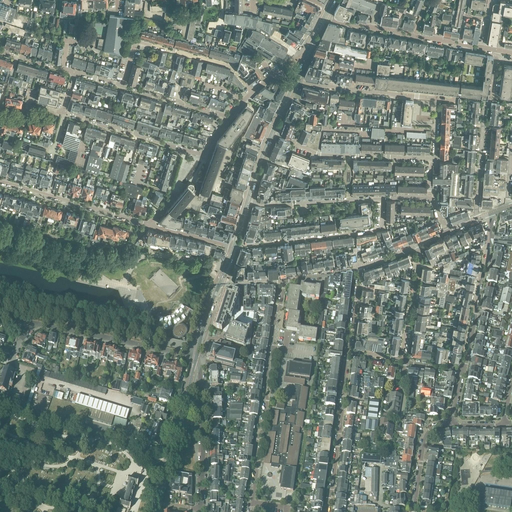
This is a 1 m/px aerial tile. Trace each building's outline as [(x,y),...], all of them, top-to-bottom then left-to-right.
[(42,10),(46,11),(47,0),(40,0),(40,1),(39,5),(40,5),(39,12),(42,13),(42,10)] [(47,0),(46,11),(50,11),(50,14),(53,14),(54,7),(55,4),(55,1),(51,0),(47,0)] [(68,17),(68,16),(70,1),(62,0),(61,11),(60,11),(60,16),(68,17)] [(82,11),(88,11),(87,0),(81,0),(81,9),(79,9),(78,16),(82,16),(82,11)] [(126,0),(127,0),(126,4),(126,11),(125,11),(125,12),(125,16),(124,23),(126,24),(133,25),(134,17),(135,11),(135,0),(131,0),(126,0)] [(320,8),(308,2),(303,0),(302,1),(299,0),(297,6),(303,8),(308,10),(308,8),(319,14),(321,10),(320,8)] [(376,2),(371,0),(350,0),(349,4),(365,10),(372,13),(374,9),(375,6),(376,2)] [(440,3),(433,0),(431,0),(430,4),(439,7),(443,8),(444,4),(440,3)] [(76,2),(70,1),(68,16),(72,17),(72,16),(73,16),(73,13),(75,13),(76,2)] [(413,7),(420,10),(422,5),(412,1),(411,4),(413,6),(413,7)] [(493,3),(492,11),(501,13),(511,14),(511,3),(505,2),(505,1),(500,1),(500,4),(493,3)] [(382,2),(380,13),(382,13),(388,14),(388,13),(389,9),(393,9),(394,4),(382,2)] [(334,14),(335,16),(337,17),(337,18),(342,19),(347,5),(340,3),(339,4),(335,12),(334,14)] [(393,9),(405,14),(407,8),(405,7),(404,7),(394,4),(393,9)] [(442,11),(443,8),(439,7),(430,4),(428,8),(437,12),(438,9),(440,9),(439,11),(440,12),(441,12),(442,11)] [(463,12),(464,5),(457,4),(456,10),(463,12)] [(347,5),(342,19),(344,19),(349,20),(351,16),(353,16),(356,9),(347,5)] [(16,9),(7,6),(3,19),(10,21),(12,21),(13,17),(15,12),(16,9)] [(296,10),(294,14),(296,15),(300,17),(301,16),(304,18),(308,10),(303,8),(297,6),(296,9),(296,10)] [(308,10),(304,18),(314,24),(319,14),(308,8),(308,10)] [(455,14),(455,18),(462,19),(463,12),(456,10),(453,10),(452,14),(455,14)] [(357,19),(357,21),(359,21),(360,22),(361,21),(362,22),(364,12),(361,11),(360,13),(358,13),(357,16),(355,16),(354,19),(357,19)] [(225,12),(224,21),(241,24),(241,26),(249,28),(249,27),(255,29),(255,27),(256,26),(257,27),(257,26),(269,34),(270,31),(271,27),(272,23),(272,22),(261,20),(262,17),(259,16),(251,15),(247,14),(246,14),(241,14),(234,14),(234,13),(231,13),(230,13),(230,12),(225,12)] [(378,18),(377,23),(380,24),(382,24),(382,25),(385,25),(386,25),(388,14),(382,13),(381,19),(378,18)] [(410,22),(407,29),(412,31),(414,23),(415,20),(414,20),(416,15),(412,14),(410,13),(409,16),(412,17),(410,22)] [(428,29),(429,29),(430,24),(431,25),(432,22),(434,23),(435,20),(438,21),(439,18),(439,15),(432,14),(432,13),(431,13),(429,24),(424,23),(423,29),(422,29),(422,31),(423,32),(427,33),(428,29)] [(126,24),(124,23),(125,16),(120,16),(116,16),(116,15),(115,15),(110,14),(108,26),(106,39),(104,50),(108,51),(121,55),(122,55),(126,24)] [(314,24),(304,18),(301,16),(300,17),(298,21),(311,28),(314,24)] [(402,28),(407,29),(410,22),(412,17),(409,16),(407,21),(405,20),(402,28)] [(67,24),(66,31),(66,33),(76,34),(78,23),(78,19),(75,18),(74,25),(67,24)] [(428,29),(427,33),(432,34),(434,34),(435,30),(433,30),(434,25),(435,26),(435,24),(441,25),(442,19),(439,18),(438,21),(435,20),(434,23),(432,22),(431,25),(430,24),(429,29),(428,29)] [(453,25),(455,25),(460,26),(462,19),(455,18),(454,22),(452,21),(451,24),(453,25)] [(162,29),(163,29),(167,30),(168,30),(170,20),(164,20),(163,23),(162,29)] [(476,20),(475,25),(475,27),(475,30),(474,30),(472,42),(476,42),(477,41),(479,35),(479,34),(480,34),(480,32),(479,31),(481,20),(476,20)] [(490,20),(487,42),(486,44),(493,45),(493,44),(497,45),(501,22),(500,22),(490,20)] [(305,31),(309,33),(311,28),(298,21),(297,24),(300,26),(299,28),(305,31)] [(194,34),(193,37),(193,38),(194,39),(198,26),(200,26),(199,29),(200,31),(202,32),(204,31),(201,24),(196,22),(196,25),(195,28),(195,31),(194,34)] [(288,29),(280,27),(276,26),(276,23),(272,23),(271,27),(275,28),(275,30),(276,31),(285,36),(284,37),(296,44),(298,42),(301,44),(305,39),(289,29),(288,29)] [(327,27),(323,37),(331,39),(335,25),(329,24),(327,27)] [(443,36),(450,37),(453,25),(451,24),(451,25),(452,25),(451,27),(445,26),(443,36)] [(336,25),(335,25),(331,39),(336,40),(343,41),(343,40),(338,38),(339,32),(341,33),(342,30),(345,31),(345,29),(345,27),(341,26),(336,25)] [(454,28),(455,25),(453,25),(450,37),(458,39),(459,32),(457,32),(457,28),(454,28)] [(253,29),(247,38),(246,37),(240,46),(238,49),(242,52),(253,55),(254,53),(261,57),(262,55),(268,59),(270,59),(273,60),(274,60),(276,61),(279,57),(281,59),(287,49),(267,36),(269,34),(257,26),(257,27),(256,30),(253,29)] [(308,33),(309,33),(305,31),(293,28),(289,26),(290,26),(289,26),(288,29),(289,29),(290,29),(305,39),(308,33)] [(223,34),(222,40),(228,41),(231,30),(229,30),(229,29),(227,28),(227,29),(225,28),(223,34)] [(242,29),(235,28),(235,30),(235,33),(234,33),(234,34),(233,39),(240,40),(242,29)] [(346,39),(354,40),(356,31),(353,31),(353,30),(351,30),(351,29),(350,29),(349,29),(348,29),(346,39)] [(353,45),(358,46),(361,32),(356,31),(354,40),(356,41),(356,44),(355,44),(353,44),(353,45)] [(381,40),(379,40),(379,35),(375,35),(372,47),(375,47),(376,44),(380,45),(381,40)] [(386,46),(387,37),(379,35),(379,40),(381,40),(380,45),(380,48),(383,49),(383,45),(386,46)] [(327,48),(332,50),(334,50),(336,43),(336,40),(331,39),(323,37),(322,36),(318,46),(327,48)] [(399,48),(400,43),(398,43),(399,38),(393,38),(391,50),(392,50),(392,52),(394,52),(395,47),(399,48)] [(405,49),(407,40),(399,38),(398,43),(400,43),(399,48),(400,48),(400,51),(402,51),(403,48),(405,49)] [(22,43),(21,48),(20,51),(25,52),(28,44),(28,42),(26,41),(25,44),(22,43)] [(420,47),(417,46),(418,42),(413,41),(411,53),(414,54),(414,53),(419,54),(420,47)] [(424,52),(426,44),(426,43),(418,42),(417,46),(420,47),(419,54),(418,54),(421,55),(422,52),(424,52)] [(350,47),(336,43),(334,50),(341,52),(347,54),(351,55),(355,56),(355,55),(366,57),(367,51),(351,48),(350,47)] [(427,44),(426,51),(428,51),(427,55),(433,56),(434,53),(435,46),(427,44)] [(433,56),(439,57),(439,54),(440,54),(442,54),(444,48),(444,47),(439,47),(435,46),(434,53),(433,56)] [(63,48),(58,47),(56,47),(55,61),(61,62),(63,48)] [(326,52),(326,50),(317,48),(314,53),(325,56),(335,59),(335,57),(335,54),(330,53),(330,54),(326,52)] [(461,56),(462,51),(453,49),(451,57),(452,58),(452,59),(455,60),(456,58),(461,59),(460,62),(464,62),(465,57),(461,56)] [(159,50),(157,57),(165,59),(167,53),(159,50)] [(339,64),(344,65),(347,54),(341,52),(339,58),(340,58),(339,64)] [(487,55),(469,52),(469,56),(465,55),(465,57),(464,62),(462,73),(461,85),(460,95),(481,97),(487,98),(493,56),(487,55)] [(262,61),(263,58),(253,56),(243,53),(241,58),(241,59),(248,62),(258,67),(261,62),(262,61)] [(323,67),(324,62),(325,56),(314,53),(309,64),(323,67)] [(92,55),(90,54),(89,55),(90,55),(90,56),(86,69),(95,72),(98,60),(97,59),(97,61),(94,60),(94,59),(91,59),(92,57),(92,55)] [(183,64),(185,57),(177,55),(175,62),(183,64)] [(325,56),(324,62),(333,64),(334,65),(336,59),(335,59),(325,56)] [(156,64),(161,66),(164,66),(165,59),(157,57),(155,64),(156,64)] [(3,67),(6,68),(8,61),(8,60),(8,59),(4,58),(3,62),(2,61),(1,64),(2,64),(0,69),(2,69),(3,67)] [(250,72),(248,70),(248,69),(247,67),(246,68),(244,65),(246,64),(245,63),(246,61),(241,59),(240,61),(237,69),(245,77),(250,73),(250,72)] [(156,64),(155,64),(147,62),(138,60),(137,65),(149,68),(155,70),(155,68),(156,64)] [(201,69),(203,62),(194,60),(193,67),(201,69)] [(388,77),(389,73),(390,61),(378,60),(377,72),(377,75),(376,75),(375,77),(375,85),(374,87),(387,88),(387,87),(388,77)] [(7,82),(9,82),(14,84),(28,88),(30,82),(29,82),(26,81),(9,76),(13,62),(8,61),(6,68),(5,71),(8,72),(7,75),(5,82),(7,82)] [(183,64),(175,62),(173,69),(173,68),(173,69),(182,71),(183,64)] [(112,67),(111,67),(108,76),(112,77),(116,64),(114,63),(113,65),(112,67)] [(24,72),(27,73),(29,65),(24,64),(21,75),(20,78),(22,79),(23,76),(24,72)] [(214,73),(216,65),(212,64),(208,78),(210,79),(211,76),(212,72),(214,73)] [(333,70),(332,69),(323,67),(309,64),(308,68),(332,75),(333,70)] [(502,75),(500,93),(501,93),(500,97),(510,98),(511,85),(511,65),(506,65),(506,64),(504,64),(504,66),(503,75),(502,75)] [(29,82),(30,82),(32,82),(34,75),(36,76),(38,68),(34,67),(30,78),(30,80),(29,82)] [(201,69),(193,67),(191,73),(191,74),(199,76),(200,76),(199,76),(201,69)] [(155,70),(149,68),(147,74),(146,76),(150,77),(149,80),(147,80),(145,87),(150,88),(153,74),(155,70)] [(331,78),(332,75),(308,68),(306,72),(307,73),(319,76),(327,78),(327,77),(331,78)] [(43,69),(40,81),(42,82),(44,78),(46,78),(48,71),(43,69)] [(178,84),(188,87),(187,89),(189,89),(190,87),(192,88),(196,75),(173,69),(170,78),(175,80),(178,81),(177,82),(178,84)] [(261,78),(255,70),(250,74),(256,82),(261,78)] [(315,80),(317,80),(318,81),(319,76),(307,73),(306,72),(305,75),(304,75),(305,78),(306,78),(309,79),(310,79),(313,80),(315,80)] [(60,74),(56,73),(52,84),(55,85),(56,81),(58,82),(60,74)] [(250,73),(245,77),(246,79),(251,85),(256,82),(250,74),(250,73)] [(349,85),(351,85),(351,83),(352,79),(353,73),(351,73),(350,76),(347,76),(345,85),(349,86),(349,85)] [(58,82),(57,87),(56,89),(60,90),(62,91),(64,83),(65,77),(66,77),(65,75),(60,74),(58,82)] [(236,85),(243,87),(244,85),(237,77),(236,85)] [(388,77),(387,87),(394,88),(395,78),(388,77)] [(403,79),(395,78),(394,88),(402,89),(403,79)] [(84,88),(86,81),(82,80),(80,87),(82,88),(82,90),(81,93),(78,92),(78,93),(83,94),(84,88)] [(159,87),(158,91),(163,92),(165,86),(168,86),(169,82),(162,80),(160,87),(159,87)] [(275,80),(269,84),(275,88),(275,89),(274,91),(273,92),(277,94),(282,83),(277,80),(276,80),(275,80)] [(271,97),(270,99),(279,103),(279,101),(280,101),(286,87),(285,85),(282,83),(277,94),(273,92),(271,97)] [(169,85),(169,87),(167,93),(173,95),(174,89),(175,86),(176,84),(173,84),(173,85),(169,85)] [(56,89),(53,88),(51,88),(49,87),(48,87),(45,86),(41,85),(40,92),(39,93),(38,100),(57,105),(59,96),(60,90),(56,89)] [(302,92),(301,96),(305,97),(310,99),(313,99),(312,102),(317,103),(319,104),(319,107),(324,108),(323,112),(327,113),(329,105),(325,104),(326,101),(327,101),(329,95),(328,95),(328,92),(329,92),(329,91),(319,89),(319,90),(315,89),(305,87),(303,86),(302,90),(302,92)] [(192,88),(190,87),(189,89),(187,89),(185,91),(184,93),(185,93),(183,98),(187,99),(189,95),(190,95),(192,88)] [(265,87),(260,91),(264,93),(263,96),(267,97),(268,95),(271,97),(273,92),(274,91),(275,89),(271,87),(270,89),(265,87)] [(120,99),(123,100),(123,99),(125,92),(120,90),(116,106),(118,107),(119,103),(120,101),(120,99)] [(84,94),(83,94),(78,93),(73,91),(71,97),(82,101),(83,96),(84,94)] [(131,107),(135,95),(130,93),(127,101),(127,103),(126,107),(129,108),(130,107),(131,108),(131,107)] [(258,93),(252,99),(266,105),(276,110),(279,103),(270,99),(267,97),(263,96),(258,93)] [(97,105),(98,105),(99,101),(101,96),(92,94),(91,98),(90,103),(93,104),(95,104),(97,105)] [(138,104),(140,96),(135,95),(131,107),(132,107),(133,102),(138,104)] [(76,100),(71,98),(68,109),(73,110),(76,102),(76,100)] [(208,106),(215,108),(217,102),(215,101),(216,100),(210,98),(208,106)] [(79,103),(76,102),(73,110),(74,110),(74,111),(75,111),(76,110),(79,111),(81,101),(79,100),(79,103)] [(218,100),(217,102),(215,108),(223,111),(226,103),(225,103),(225,102),(218,100)] [(292,100),(290,106),(295,109),(300,111),(301,111),(303,111),(304,114),(308,116),(311,116),(310,123),(317,124),(317,122),(317,118),(318,116),(318,114),(315,114),(315,113),(306,112),(306,111),(307,109),(305,108),(305,107),(302,105),(300,104),(298,103),(297,102),(293,101),(292,100)] [(306,101),(305,106),(313,107),(313,108),(315,109),(315,107),(316,108),(317,103),(312,102),(311,102),(311,101),(308,100),(308,101),(306,101)] [(81,112),(84,113),(86,105),(87,103),(81,101),(79,111),(79,112),(81,112)] [(511,102),(504,102),(498,101),(498,104),(491,103),(491,108),(502,109),(504,110),(504,106),(504,105),(511,106),(511,102)] [(157,122),(168,125),(169,121),(169,119),(162,117),(163,114),(167,115),(168,113),(171,114),(171,113),(173,106),(166,104),(165,108),(161,107),(157,122)] [(245,106),(242,111),(240,113),(238,115),(247,122),(254,109),(248,104),(246,106),(245,106)] [(260,105),(258,108),(273,115),(276,110),(266,105),(265,108),(260,105)] [(290,106),(288,110),(301,116),(303,111),(301,111),(300,111),(295,109),(290,106)] [(273,115),(258,108),(257,111),(255,114),(259,116),(259,115),(271,121),(273,115)] [(288,110),(287,114),(299,119),(301,116),(288,110)] [(197,125),(197,122),(200,113),(193,111),(190,120),(195,122),(194,126),(196,127),(196,125),(197,125)] [(126,125),(128,125),(130,118),(132,113),(129,112),(127,117),(125,116),(123,124),(124,125),(125,125),(126,125)] [(204,124),(207,115),(200,113),(197,122),(204,124)] [(256,142),(260,144),(270,123),(262,120),(263,118),(259,116),(255,114),(252,120),(244,135),(252,138),(251,140),(256,142)] [(287,114),(285,118),(286,118),(294,122),(298,123),(299,119),(287,114)] [(317,122),(317,124),(322,125),(327,126),(327,125),(328,115),(323,114),(322,122),(319,121),(319,120),(318,118),(317,118),(317,122)] [(212,123),(214,117),(207,115),(204,124),(208,125),(208,126),(210,127),(211,127),(212,123)] [(238,134),(247,122),(238,115),(236,117),(230,125),(231,125),(229,127),(238,134)] [(139,129),(141,129),(143,122),(145,118),(142,117),(140,121),(138,120),(136,128),(137,128),(137,129),(138,129),(139,129)] [(143,122),(141,129),(142,129),(143,130),(144,131),(144,130),(147,131),(149,123),(150,120),(147,119),(146,122),(143,122)] [(296,123),(285,119),(283,124),(297,129),(298,125),(296,124),(296,123)] [(46,121),(45,121),(43,130),(42,134),(44,134),(43,136),(46,136),(50,122),(49,122),(49,121),(47,120),(46,121)] [(72,132),(74,123),(69,121),(69,122),(68,122),(68,124),(66,131),(72,132)] [(150,132),(152,132),(155,122),(152,121),(151,124),(149,123),(147,131),(148,132),(149,132),(150,132)] [(19,122),(19,124),(13,123),(10,136),(13,137),(13,135),(14,132),(17,133),(17,131),(19,122)] [(32,136),(33,133),(35,123),(34,122),(33,122),(32,122),(31,122),(31,123),(29,123),(26,134),(32,136)] [(46,137),(48,138),(51,138),(52,132),(54,123),(53,122),(51,122),(50,122),(46,136),(46,137)] [(160,124),(155,122),(152,132),(153,133),(154,134),(155,133),(158,134),(160,124)] [(35,123),(33,133),(39,134),(41,126),(39,126),(39,124),(38,124),(38,123),(36,123),(35,123)] [(80,125),(80,124),(74,123),(72,132),(76,134),(77,134),(79,128),(79,127),(80,126),(80,125)] [(303,126),(302,128),(305,130),(312,132),(307,143),(311,145),(310,146),(318,149),(321,129),(322,129),(322,128),(322,125),(317,124),(310,123),(306,123),(304,123),(304,126),(303,126)] [(167,126),(162,124),(161,127),(159,134),(160,135),(162,136),(162,135),(164,136),(167,126)] [(297,129),(283,124),(282,128),(292,133),(293,130),(296,131),(297,129)] [(170,137),(172,130),(172,127),(167,126),(164,136),(165,136),(165,137),(167,137),(170,137)] [(227,129),(223,134),(221,136),(220,138),(224,142),(226,144),(228,146),(238,134),(229,127),(227,129)] [(380,137),(381,127),(378,127),(373,127),(372,127),(371,137),(373,137),(379,137),(379,138),(380,138),(380,137)] [(97,129),(92,128),(90,135),(88,135),(87,138),(86,142),(89,143),(90,138),(94,139),(97,129)] [(292,133),(282,128),(280,133),(294,138),(295,135),(292,134),(292,133)] [(302,128),(297,139),(307,143),(312,132),(305,130),(302,128)] [(94,141),(93,142),(93,144),(97,145),(101,131),(97,129),(94,139),(95,137),(97,138),(96,141),(94,141)] [(77,149),(80,140),(80,139),(75,138),(76,134),(72,132),(66,131),(65,132),(66,133),(63,144),(72,147),(77,149)] [(103,131),(101,131),(97,145),(93,144),(91,149),(104,153),(100,151),(101,146),(102,147),(103,144),(105,139),(106,138),(106,137),(105,136),(107,132),(106,132),(106,131),(103,131)] [(190,133),(187,142),(188,143),(188,144),(190,144),(190,143),(193,144),(195,137),(196,134),(190,133)] [(195,137),(193,144),(194,145),(195,146),(196,145),(198,146),(198,147),(198,146),(200,138),(200,136),(201,136),(201,134),(199,134),(198,135),(199,136),(198,137),(195,137)] [(198,146),(198,147),(201,147),(203,147),(204,144),(205,144),(206,141),(205,140),(207,136),(201,134),(201,136),(200,136),(200,138),(198,146)] [(453,148),(457,148),(461,148),(462,139),(462,136),(457,135),(454,135),(453,148)] [(240,143),(243,144),(244,142),(259,149),(261,144),(260,144),(256,142),(251,140),(242,136),(240,143)] [(127,151),(130,139),(128,138),(128,139),(126,138),(123,145),(122,149),(127,151)] [(226,144),(224,142),(220,138),(217,141),(200,189),(205,192),(209,193),(226,144)] [(278,142),(285,145),(289,146),(291,147),(292,145),(289,144),(290,141),(280,138),(278,142)] [(130,139),(127,151),(130,151),(131,148),(133,148),(135,141),(134,140),(133,140),(132,140),(130,139)] [(4,140),(2,145),(3,145),(2,147),(7,148),(12,150),(13,147),(14,143),(4,140)] [(21,148),(20,152),(21,152),(25,153),(27,154),(28,154),(28,151),(30,145),(31,142),(29,141),(26,141),(23,140),(21,148)] [(274,145),(290,151),(290,150),(287,149),(288,147),(289,147),(289,146),(285,145),(278,142),(276,141),(275,143),(275,144),(274,145)] [(141,154),(144,143),(140,142),(139,147),(137,147),(135,153),(137,154),(137,153),(141,154)] [(257,153),(259,149),(244,142),(243,144),(240,143),(239,146),(247,149),(257,153)] [(30,145),(29,152),(30,152),(44,156),(43,156),(44,156),(46,149),(45,149),(31,145),(30,145)] [(289,155),(290,151),(274,145),(273,150),(282,153),(282,154),(283,151),(286,152),(286,151),(286,153),(289,155)] [(237,151),(241,152),(255,158),(257,153),(247,149),(239,146),(237,151)] [(58,156),(56,162),(58,163),(61,164),(63,164),(65,165),(71,167),(73,167),(74,167),(74,166),(74,164),(75,162),(75,161),(76,159),(76,157),(77,157),(78,152),(78,150),(78,149),(77,149),(72,147),(68,159),(61,157),(58,156)] [(168,150),(167,155),(175,158),(176,158),(177,152),(176,152),(177,151),(174,150),(173,151),(168,150)] [(282,153),(273,150),(271,154),(285,159),(285,157),(288,158),(289,156),(282,154),(282,153)] [(244,156),(243,159),(253,163),(255,158),(241,152),(237,151),(236,154),(240,156),(241,155),(244,156)] [(18,164),(15,176),(17,177),(17,176),(21,178),(24,169),(24,168),(24,167),(24,166),(21,166),(24,156),(25,153),(21,152),(20,157),(18,163),(18,164)] [(309,172),(310,170),(309,169),(307,168),(306,168),(310,159),(306,157),(301,155),(296,153),(292,152),(290,157),(288,162),(289,162),(288,163),(288,162),(288,161),(287,161),(286,161),(286,162),(286,163),(287,163),(294,166),(300,168),(306,170),(309,172)] [(116,153),(111,173),(110,177),(126,181),(131,164),(123,162),(125,156),(121,155),(116,153)] [(90,172),(92,172),(92,173),(93,173),(94,173),(98,174),(99,170),(103,159),(90,155),(90,156),(89,158),(88,160),(87,166),(86,170),(86,171),(90,172)] [(253,163),(243,159),(240,157),(238,161),(235,160),(252,168),(253,163)] [(485,166),(495,167),(496,158),(486,157),(486,160),(485,166)] [(507,173),(508,160),(496,158),(495,167),(495,170),(496,170),(496,172),(500,172),(500,175),(505,175),(506,173),(507,173)] [(4,159),(0,172),(2,173),(2,172),(7,174),(10,163),(10,161),(7,161),(7,160),(4,159)] [(165,160),(163,166),(172,168),(173,166),(174,163),(165,160)] [(235,162),(233,165),(236,166),(250,172),(252,168),(235,160),(235,162)] [(452,160),(452,163),(452,169),(451,170),(451,171),(451,172),(458,172),(459,163),(458,162),(456,161),(452,160)] [(11,165),(8,174),(13,175),(13,176),(15,176),(18,164),(16,163),(15,163),(13,162),(12,162),(12,163),(11,165)] [(266,167),(264,171),(273,174),(277,175),(281,176),(282,173),(285,174),(286,174),(288,169),(286,168),(285,170),(281,169),(282,167),(279,166),(267,162),(266,167)] [(439,173),(439,175),(448,175),(448,171),(447,171),(447,169),(452,169),(452,163),(447,163),(444,163),(444,162),(443,162),(443,163),(440,162),(439,169),(439,173)] [(27,165),(23,178),(27,179),(27,180),(29,180),(33,168),(30,167),(31,165),(28,165),(27,165)] [(235,170),(235,171),(249,177),(250,172),(236,166),(233,165),(231,168),(235,170)] [(33,168),(29,180),(31,181),(35,182),(38,171),(39,169),(36,169),(33,168)] [(40,173),(37,183),(42,184),(44,184),(48,171),(46,170),(42,169),(41,170),(40,173)] [(48,171),(44,184),(46,185),(45,185),(46,185),(46,186),(49,187),(49,186),(50,186),(53,177),(54,173),(51,172),(48,171)] [(232,175),(233,172),(230,171),(225,180),(246,187),(246,186),(247,182),(237,178),(237,177),(232,175)] [(235,173),(233,172),(232,175),(237,177),(237,178),(247,182),(249,177),(235,171),(235,173)] [(264,171),(263,177),(271,180),(272,178),(273,179),(275,180),(277,175),(273,174),(264,171)] [(452,172),(451,175),(451,183),(450,189),(450,193),(450,195),(458,196),(459,189),(459,188),(460,173),(452,172)] [(433,173),(432,183),(443,183),(450,183),(451,175),(448,175),(439,175),(439,173),(433,173)] [(58,189),(62,176),(59,175),(59,176),(56,175),(55,177),(55,178),(52,187),(53,187),(53,188),(56,189),(56,188),(58,189)] [(71,192),(73,192),(77,178),(78,178),(79,176),(77,175),(76,177),(75,177),(74,181),(71,180),(70,182),(69,183),(67,191),(68,192),(70,192),(71,192)] [(159,181),(168,183),(168,181),(168,182),(169,178),(160,176),(159,175),(157,180),(159,181)] [(69,178),(62,176),(58,189),(60,190),(60,189),(65,191),(66,185),(67,185),(69,178)] [(289,180),(286,187),(291,187),(293,182),(297,183),(299,179),(291,176),(289,180)] [(261,182),(265,184),(270,185),(269,187),(274,187),(275,187),(277,187),(279,187),(280,187),(283,187),(284,182),(283,182),(280,181),(275,180),(273,179),(272,178),(271,180),(263,177),(261,182)] [(77,178),(73,192),(75,193),(75,194),(78,195),(79,194),(81,187),(81,185),(81,183),(79,183),(80,178),(78,178),(77,178)] [(494,178),(484,178),(483,183),(484,183),(483,185),(506,186),(507,182),(505,182),(505,179),(500,179),(498,179),(496,179),(496,178),(494,178)] [(86,195),(87,195),(91,179),(90,179),(89,179),(87,183),(86,186),(84,185),(81,195),(85,196),(86,196),(85,196),(86,195)] [(91,179),(87,195),(88,195),(87,196),(87,197),(88,197),(92,198),(94,188),(95,185),(93,185),(94,180),(93,180),(91,179)] [(122,181),(122,184),(121,185),(126,186),(124,195),(123,195),(119,194),(119,195),(116,204),(122,206),(124,199),(127,200),(128,196),(132,184),(122,181)] [(168,183),(159,181),(157,186),(162,188),(162,189),(165,190),(166,189),(168,183)] [(166,211),(167,212),(171,215),(173,213),(175,215),(195,191),(198,194),(198,196),(198,195),(203,197),(205,192),(200,189),(194,187),(194,186),(194,185),(194,184),(193,183),(192,183),(191,183),(190,183),(189,183),(189,184),(166,211)] [(137,212),(139,213),(143,197),(142,196),(141,195),(142,191),(143,188),(132,184),(128,196),(134,198),(133,201),(130,209),(132,209),(134,210),(133,210),(137,212)] [(103,186),(100,185),(99,191),(101,191),(102,191),(103,191),(102,193),(103,193),(102,197),(107,199),(109,189),(107,188),(107,187),(105,187),(104,187),(104,188),(103,187),(103,186)] [(223,196),(234,200),(241,202),(242,202),(244,195),(244,194),(243,194),(243,193),(244,188),(232,185),(231,185),(229,189),(225,188),(223,196)] [(506,186),(483,185),(482,197),(490,198),(490,194),(497,195),(498,189),(506,190),(506,186)] [(156,191),(156,192),(152,200),(155,202),(155,204),(157,205),(158,204),(159,204),(163,196),(159,194),(159,192),(156,191)] [(110,203),(116,204),(119,195),(119,194),(112,192),(111,198),(112,198),(110,203)] [(234,200),(223,196),(214,194),(215,194),(214,194),(213,193),(213,194),(211,197),(211,199),(227,203),(240,207),(241,202),(234,200)] [(6,210),(11,196),(10,196),(7,195),(5,194),(2,204),(1,207),(0,207),(0,217),(0,216),(2,209),(6,210)] [(11,196),(6,210),(6,211),(7,212),(8,210),(9,210),(10,209),(13,210),(16,197),(11,196)] [(16,197),(13,210),(16,211),(15,212),(18,213),(22,199),(20,199),(16,198),(16,197)] [(143,197),(139,213),(141,213),(145,214),(145,213),(146,214),(147,211),(146,210),(147,205),(145,205),(147,198),(145,197),(143,197)] [(490,198),(482,197),(482,208),(486,208),(485,208),(491,208),(492,207),(494,207),(494,204),(497,204),(497,199),(490,198)] [(449,205),(451,205),(454,205),(456,205),(459,206),(471,207),(472,201),(471,201),(471,199),(464,199),(464,200),(458,200),(458,198),(450,198),(449,205)] [(240,207),(227,203),(211,199),(210,204),(217,206),(224,208),(238,212),(239,212),(238,212),(240,207)] [(17,219),(16,223),(19,224),(22,214),(26,215),(30,201),(29,201),(26,201),(26,200),(24,200),(21,209),(20,213),(19,213),(18,216),(17,219)] [(32,202),(30,201),(26,215),(25,217),(31,218),(32,216),(35,203),(35,202),(32,201),(32,202)] [(359,214),(344,216),(337,217),(338,229),(372,225),(370,202),(361,203),(361,206),(358,206),(359,214)] [(440,206),(443,213),(448,214),(448,202),(440,202),(440,206)] [(36,203),(35,203),(32,216),(36,217),(36,218),(35,219),(35,221),(38,222),(39,217),(38,217),(41,205),(39,204),(38,203),(37,203),(36,203)] [(454,205),(451,205),(449,205),(449,213),(450,217),(449,217),(448,219),(449,221),(450,221),(452,221),(453,224),(459,221),(456,214),(456,213),(455,211),(454,205)] [(459,221),(460,221),(464,220),(460,211),(459,208),(459,206),(456,205),(457,210),(455,211),(456,213),(456,214),(459,221)] [(48,217),(51,208),(51,207),(50,207),(48,206),(48,207),(47,206),(47,207),(45,207),(43,216),(48,217)] [(460,211),(464,220),(470,217),(469,214),(471,213),(470,210),(471,210),(471,207),(466,207),(461,207),(462,210),(460,211)] [(48,217),(54,219),(57,209),(51,208),(48,217)] [(238,213),(238,212),(224,208),(223,211),(227,212),(226,214),(237,217),(238,212),(238,213)] [(61,227),(63,221),(65,213),(62,213),(63,212),(60,211),(61,210),(60,210),(60,209),(58,209),(57,209),(54,219),(60,221),(59,226),(61,227)] [(261,213),(251,211),(251,212),(250,219),(249,219),(260,221),(262,222),(263,221),(264,221),(264,220),(268,220),(268,217),(261,216),(262,212),(261,213)] [(70,227),(70,226),(73,215),(71,214),(67,212),(66,214),(65,213),(63,221),(64,221),(63,225),(67,226),(66,226),(70,227)] [(167,212),(158,223),(169,226),(169,225),(173,226),(181,228),(183,219),(173,217),(171,215),(167,212)] [(221,218),(235,222),(237,218),(237,217),(226,214),(221,213),(220,218),(221,218)] [(203,223),(200,233),(202,234),(202,233),(206,234),(209,223),(210,220),(210,218),(210,217),(206,214),(205,214),(204,220),(203,223)] [(78,220),(79,216),(75,215),(73,215),(70,226),(72,227),(73,226),(76,227),(77,225),(77,223),(79,223),(80,220),(78,220)] [(500,218),(501,223),(499,223),(498,225),(497,231),(496,235),(502,236),(508,237),(509,230),(508,227),(504,216),(500,218)] [(81,220),(80,220),(79,223),(80,224),(79,227),(80,227),(79,230),(82,231),(83,232),(83,234),(82,233),(81,238),(83,238),(88,221),(88,220),(86,220),(87,219),(86,219),(85,217),(84,217),(82,218),(81,220)] [(191,220),(186,218),(183,229),(187,230),(188,230),(191,220)] [(90,221),(88,220),(88,221),(83,238),(85,239),(87,235),(86,235),(86,233),(88,233),(88,232),(91,233),(92,231),(95,221),(94,221),(93,220),(92,219),(90,220),(90,221)] [(260,221),(249,219),(248,224),(262,228),(263,229),(264,226),(263,225),(264,222),(264,221),(263,221),(262,222),(260,221)] [(194,232),(197,221),(191,220),(188,230),(190,231),(194,232)] [(210,224),(207,235),(213,236),(215,229),(216,225),(213,224),(211,223),(212,221),(210,220),(209,223),(210,224)] [(219,221),(217,226),(220,226),(224,227),(228,228),(233,230),(235,225),(227,223),(224,222),(219,220),(219,221)] [(198,221),(195,232),(199,233),(200,233),(203,223),(198,221)] [(423,223),(420,224),(425,236),(430,234),(427,227),(427,226),(424,227),(423,223)] [(433,224),(436,231),(441,229),(442,228),(441,225),(439,225),(437,223),(435,224),(435,223),(433,224)] [(262,228),(248,224),(248,225),(249,225),(249,226),(248,226),(247,229),(260,233),(262,233),(262,230),(262,229),(262,228)] [(420,224),(417,225),(419,229),(417,230),(421,238),(425,236),(420,224)] [(427,227),(430,234),(436,231),(433,224),(427,227)] [(480,225),(474,227),(479,239),(478,239),(479,241),(478,241),(474,243),(476,250),(482,248),(481,245),(482,245),(484,235),(485,235),(485,234),(484,234),(485,232),(484,230),(484,229),(482,224),(480,225)] [(104,236),(107,227),(100,225),(99,230),(97,236),(99,236),(104,237),(104,236)] [(413,225),(409,226),(412,233),(413,233),(415,240),(416,240),(421,238),(417,230),(415,231),(413,225)] [(119,239),(119,238),(122,228),(114,226),(113,228),(114,229),(112,237),(115,238),(118,239),(119,239)] [(106,235),(112,237),(114,229),(113,228),(107,227),(104,236),(106,237),(106,235)] [(215,229),(213,236),(224,239),(226,240),(227,240),(228,240),(229,239),(230,239),(231,238),(231,237),(226,236),(227,234),(222,233),(223,230),(224,228),(220,227),(219,231),(215,229)] [(399,232),(400,235),(401,237),(404,245),(409,243),(403,229),(403,227),(398,229),(399,232)] [(478,240),(478,241),(479,241),(478,239),(479,239),(474,227),(469,229),(473,239),(476,238),(477,240),(478,240)] [(122,228),(119,238),(125,239),(126,236),(129,236),(130,232),(125,230),(125,229),(122,228)] [(223,230),(222,233),(227,234),(226,236),(231,237),(233,230),(228,228),(227,231),(224,230),(223,230)] [(260,233),(247,229),(245,234),(258,238),(259,238),(260,237),(263,237),(263,234),(262,233),(260,233)] [(411,234),(408,235),(406,229),(403,229),(409,243),(413,241),(411,234)] [(148,230),(147,232),(144,235),(141,239),(150,241),(151,237),(152,231),(149,230),(148,230)] [(389,240),(391,239),(391,238),(390,235),(389,234),(388,231),(388,230),(382,231),(383,235),(385,239),(388,238),(389,240)] [(472,239),(469,230),(468,230),(467,230),(466,231),(465,232),(464,232),(469,244),(469,245),(472,244),(470,240),(472,239)] [(150,241),(156,243),(157,239),(158,232),(156,232),(152,231),(151,237),(150,241)] [(162,244),(163,240),(164,233),(158,232),(157,239),(156,243),(162,244)] [(460,234),(459,234),(464,246),(469,244),(464,232),(462,233),(462,232),(459,233),(460,234)] [(168,245),(168,244),(170,235),(168,234),(164,233),(163,240),(162,244),(168,245)] [(377,238),(376,234),(364,236),(356,237),(357,244),(361,244),(365,242),(377,238)] [(455,234),(451,236),(455,246),(455,247),(457,246),(458,248),(461,247),(456,235),(455,234)] [(395,237),(399,247),(404,245),(401,237),(400,235),(395,237)] [(455,246),(451,236),(446,238),(452,251),(453,250),(453,251),(454,250),(453,247),(455,247),(455,246)] [(391,238),(391,239),(395,248),(399,247),(395,237),(391,238)] [(395,248),(391,239),(389,240),(388,238),(385,239),(386,244),(388,244),(390,250),(395,248)] [(442,241),(444,246),(446,252),(448,251),(449,253),(450,256),(442,259),(444,264),(451,261),(454,259),(457,258),(456,256),(453,251),(453,250),(452,251),(446,238),(446,239),(442,241)] [(502,245),(511,246),(511,238),(508,238),(508,239),(503,238),(502,240),(499,240),(498,245),(502,245)] [(435,243),(440,253),(441,252),(442,255),(447,253),(446,252),(444,246),(442,241),(441,241),(441,240),(440,241),(436,243),(435,243)] [(200,252),(203,252),(205,243),(205,242),(205,243),(201,242),(199,241),(197,251),(197,253),(199,254),(200,252)] [(380,243),(383,253),(388,251),(386,246),(385,243),(383,244),(382,242),(380,243)] [(205,243),(203,252),(203,253),(202,255),(206,256),(208,256),(209,254),(211,244),(210,244),(205,243)] [(437,254),(440,253),(435,243),(430,245),(430,246),(437,262),(440,261),(437,254)] [(211,244),(209,254),(208,256),(209,254),(213,255),(213,256),(222,258),(224,257),(225,253),(224,251),(216,248),(217,246),(211,244)] [(292,245),(278,246),(277,246),(278,251),(283,250),(284,258),(287,258),(287,261),(294,260),(292,245)] [(438,264),(437,262),(430,246),(426,248),(425,250),(427,253),(425,254),(426,258),(429,257),(432,264),(435,264),(438,264)] [(494,253),(508,256),(509,254),(506,253),(506,252),(503,251),(504,248),(495,247),(494,247),(493,250),(494,251),(494,253)] [(257,248),(253,248),(251,248),(251,250),(253,251),(253,257),(254,256),(253,259),(256,259),(256,260),(259,260),(259,259),(257,248)] [(243,249),(240,250),(239,255),(248,258),(249,255),(251,250),(253,251),(251,250),(248,249),(247,251),(243,249)] [(348,256),(346,256),(348,264),(353,262),(357,261),(356,256),(357,256),(357,251),(357,250),(353,250),(353,252),(348,253),(347,253),(348,256)] [(337,258),(338,266),(342,265),(348,264),(346,256),(348,256),(347,253),(348,253),(348,252),(347,251),(344,251),(344,253),(336,255),(337,258)] [(311,255),(314,268),(314,270),(315,270),(320,270),(317,257),(313,258),(313,257),(317,256),(316,254),(314,254),(311,255)] [(237,262),(239,263),(241,263),(241,262),(245,263),(247,263),(248,263),(248,265),(252,265),(252,264),(256,264),(256,261),(254,261),(253,261),(253,260),(248,258),(239,255),(237,262)] [(409,279),(409,278),(410,272),(409,272),(408,270),(411,269),(409,265),(411,264),(408,256),(403,258),(408,270),(407,270),(407,272),(406,275),(406,278),(409,279)] [(408,270),(403,258),(398,260),(402,269),(404,269),(405,272),(407,272),(407,270),(408,270)] [(393,262),(388,263),(391,271),(393,271),(395,276),(396,276),(396,277),(397,277),(398,277),(399,277),(397,274),(393,262)] [(506,268),(507,265),(492,262),(491,267),(499,269),(500,267),(504,268),(504,269),(502,270),(505,271),(506,271),(506,268)] [(388,263),(384,264),(389,277),(393,276),(391,271),(388,263)] [(286,275),(296,274),(295,264),(285,265),(285,266),(286,275)] [(464,265),(463,267),(466,268),(466,271),(477,273),(478,268),(464,265)] [(438,276),(437,278),(437,282),(447,283),(448,277),(450,269),(444,268),(443,267),(443,272),(444,273),(443,276),(440,276),(439,275),(439,277),(438,276)] [(423,268),(422,273),(436,275),(436,276),(438,276),(439,277),(439,275),(440,276),(441,274),(434,273),(434,272),(432,272),(432,269),(423,268)] [(369,269),(364,271),(364,275),(365,279),(363,279),(364,283),(371,281),(371,282),(374,282),(372,277),(370,269),(369,269)] [(462,271),(453,270),(450,269),(448,277),(456,279),(460,279),(460,280),(461,280),(461,279),(462,275),(462,271)] [(234,270),(232,277),(238,278),(240,278),(246,278),(246,272),(245,272),(245,271),(240,271),(238,271),(234,270)] [(499,273),(489,271),(488,276),(502,279),(501,280),(502,280),(502,279),(504,280),(505,276),(500,275),(500,276),(498,275),(499,273)] [(456,279),(448,277),(447,283),(447,284),(455,286),(456,279)] [(464,280),(461,279),(461,280),(460,285),(461,285),(462,283),(466,284),(466,286),(474,288),(475,282),(464,280)] [(385,283),(385,285),(385,289),(393,291),(394,287),(394,285),(389,284),(390,281),(385,281),(385,283)] [(447,283),(437,282),(437,286),(436,289),(446,290),(447,284),(447,283)] [(307,296),(310,297),(312,287),(304,285),(304,284),(301,284),(300,288),(300,293),(302,294),(302,297),(306,297),(307,296)] [(454,291),(455,286),(447,284),(446,290),(445,295),(448,295),(449,295),(450,290),(454,291)] [(312,287),(310,297),(319,298),(321,287),(316,286),(316,287),(312,287)] [(289,313),(297,314),(300,293),(300,288),(289,287),(289,292),(290,292),(289,299),(287,299),(287,304),(288,304),(287,308),(286,308),(286,312),(289,313)] [(498,308),(497,310),(500,311),(501,310),(503,304),(509,305),(511,291),(511,288),(504,287),(500,300),(499,304),(498,304),(498,308)] [(240,293),(239,293),(238,288),(230,288),(230,289),(228,289),(227,294),(224,293),(224,295),(215,321),(213,328),(214,328),(222,331),(224,331),(228,333),(229,330),(231,324),(232,322),(252,329),(252,325),(253,322),(254,315),(254,312),(243,311),(243,307),(240,307),(240,293)] [(251,306),(251,301),(250,301),(250,289),(249,288),(245,288),(244,289),(245,298),(243,298),(243,311),(254,312),(255,306),(251,306)] [(445,295),(446,290),(436,289),(429,288),(429,289),(420,288),(419,293),(430,294),(431,292),(435,293),(434,296),(440,297),(439,304),(443,305),(444,301),(445,295)] [(457,294),(457,296),(471,299),(473,292),(463,290),(462,293),(464,293),(464,295),(457,294)] [(336,299),(349,301),(350,292),(343,291),(343,293),(342,293),(342,294),(337,294),(336,299)] [(470,307),(470,305),(471,299),(457,296),(457,297),(455,297),(454,302),(458,303),(458,302),(460,303),(460,300),(463,301),(463,303),(462,306),(470,307)] [(451,309),(452,303),(444,301),(443,305),(443,308),(451,309)] [(264,317),(271,318),(273,309),(272,309),(273,306),(264,305),(262,305),(259,305),(255,305),(255,306),(254,312),(254,315),(256,316),(256,311),(261,312),(260,316),(264,317)] [(456,311),(469,314),(470,307),(462,306),(461,305),(461,306),(460,306),(459,306),(458,307),(458,308),(457,308),(456,308),(456,311)] [(157,326),(156,329),(157,330),(158,330),(159,330),(160,330),(161,330),(162,330),(163,330),(164,330),(165,330),(166,330),(167,330),(168,330),(169,330),(170,329),(171,329),(172,329),(173,328),(174,328),(175,328),(176,327),(177,327),(177,326),(178,326),(179,325),(180,325),(180,324),(182,326),(181,323),(182,323),(183,322),(184,321),(184,320),(185,320),(185,319),(186,319),(186,318),(186,317),(187,317),(187,316),(188,315),(188,314),(189,313),(189,312),(189,311),(190,310),(186,309),(181,308),(181,309),(180,311),(179,313),(178,314),(177,316),(175,317),(174,318),(172,319),(170,320),(168,321),(167,321),(165,321),(163,321),(161,321),(159,321),(159,320),(158,320),(158,321),(157,325),(157,326)] [(300,314),(297,314),(289,313),(288,317),(289,317),(288,325),(287,325),(286,329),(297,331),(297,333),(299,333),(298,339),(303,340),(303,339),(311,340),(311,341),(316,342),(317,331),(301,328),(301,327),(298,326),(300,314)] [(491,318),(491,315),(481,313),(481,314),(480,319),(492,321),(496,322),(496,319),(491,318)] [(231,324),(230,327),(229,330),(229,331),(226,340),(243,345),(243,346),(250,348),(251,336),(252,332),(252,329),(232,322),(231,324)] [(363,325),(358,325),(358,327),(357,327),(357,329),(357,330),(357,331),(362,331),(362,332),(363,332),(364,332),(365,332),(364,335),(368,335),(379,336),(379,333),(371,332),(371,333),(369,333),(369,327),(363,327),(363,325)] [(174,330),(174,331),(173,334),(175,336),(178,338),(182,337),(183,336),(185,334),(186,332),(186,329),(185,327),(184,326),(183,326),(182,326),(181,326),(180,326),(179,326),(178,326),(177,327),(176,327),(176,328),(175,328),(175,329),(174,329),(174,330)] [(259,327),(258,333),(269,335),(270,330),(270,327),(262,326),(262,328),(259,327)] [(503,332),(493,330),(492,338),(501,340),(502,336),(503,332)] [(35,341),(36,341),(40,341),(40,342),(43,343),(43,342),(46,342),(48,343),(50,337),(47,336),(47,335),(44,334),(43,334),(43,336),(40,336),(38,335),(38,337),(38,338),(35,338),(35,341)] [(48,343),(48,346),(52,347),(53,345),(54,345),(53,347),(57,348),(58,341),(55,340),(56,336),(50,335),(50,337),(48,343)] [(379,336),(368,335),(366,349),(369,349),(369,343),(372,343),(375,344),(378,344),(378,340),(379,336)] [(79,354),(80,354),(81,349),(78,349),(79,342),(78,341),(76,340),(75,341),(73,341),(71,352),(70,355),(72,356),(73,357),(75,357),(76,357),(79,357),(79,354)] [(32,348),(38,350),(39,347),(42,348),(42,347),(44,348),(45,345),(45,343),(46,342),(43,342),(43,343),(40,342),(40,341),(36,341),(35,341),(34,341),(33,342),(33,345),(32,348)] [(80,354),(89,355),(91,344),(89,343),(88,343),(88,342),(86,342),(85,342),(83,350),(81,349),(80,354)] [(234,364),(235,361),(237,354),(237,352),(236,352),(232,351),(233,346),(221,343),(221,345),(220,345),(213,344),(210,358),(210,360),(234,367),(234,364)] [(94,344),(93,344),(91,344),(89,355),(88,357),(91,357),(91,356),(94,357),(94,358),(97,359),(97,360),(98,360),(99,354),(98,354),(100,347),(97,347),(98,345),(97,345),(96,344),(95,344),(94,344)] [(390,352),(393,353),(398,354),(399,348),(388,347),(388,346),(387,345),(387,346),(386,346),(387,347),(386,352),(390,352)] [(421,353),(421,357),(430,358),(432,345),(428,345),(427,350),(426,350),(425,352),(424,352),(424,353),(421,353)] [(101,358),(107,360),(110,347),(108,347),(103,346),(102,355),(99,354),(98,360),(100,360),(101,358)] [(441,347),(437,346),(434,359),(441,360),(447,361),(448,356),(449,349),(445,349),(445,348),(441,347)] [(116,349),(112,348),(110,347),(107,360),(107,361),(114,362),(116,350),(116,349)] [(27,352),(26,354),(35,357),(36,357),(38,358),(46,360),(47,358),(39,355),(36,354),(37,351),(34,350),(28,349),(27,350),(26,351),(27,352),(27,353),(27,352)] [(450,360),(459,361),(460,356),(461,352),(449,349),(448,356),(450,357),(450,360)] [(120,351),(116,350),(114,362),(117,363),(117,360),(121,361),(121,364),(124,364),(126,356),(123,355),(119,354),(120,351)] [(133,370),(133,368),(137,352),(136,352),(136,353),(130,351),(128,362),(131,363),(129,370),(133,370)] [(136,369),(136,367),(138,367),(139,367),(142,353),(137,352),(133,368),(136,369)] [(23,357),(22,361),(33,364),(36,365),(36,362),(34,361),(35,357),(26,354),(25,353),(25,354),(24,354),(23,357)] [(151,367),(150,368),(154,369),(154,370),(157,371),(156,376),(158,377),(160,377),(161,370),(158,369),(159,363),(158,362),(159,361),(159,359),(157,359),(157,358),(156,358),(156,357),(154,357),(153,358),(152,358),(152,357),(151,365),(151,367)] [(311,366),(311,362),(302,360),(301,364),(290,363),(288,375),(286,375),(285,381),(287,381),(287,384),(295,385),(293,399),(290,398),(290,401),(292,401),(291,409),(284,408),(285,404),(284,404),(278,403),(277,403),(276,412),(272,411),(272,412),(272,416),(273,417),(272,421),(271,421),(270,426),(270,425),(270,426),(271,426),(270,433),(269,433),(268,445),(269,445),(268,449),(267,449),(266,454),(266,456),(265,456),(264,463),(263,464),(271,465),(271,467),(278,468),(278,465),(282,466),(279,484),(281,485),(280,489),(293,491),(296,470),(296,469),(292,469),(292,467),(297,467),(296,467),(299,449),(300,444),(298,444),(299,440),(300,440),(301,435),(299,435),(300,428),(302,428),(303,423),(302,423),(302,418),(303,419),(304,414),(302,413),(302,410),(305,410),(308,388),(299,387),(300,386),(304,386),(305,381),(308,382),(309,378),(310,378),(311,366)] [(242,363),(238,362),(235,361),(234,364),(237,365),(236,370),(247,373),(247,371),(247,367),(247,366),(241,364),(242,363)] [(170,377),(171,372),(173,363),(170,363),(169,362),(168,362),(167,362),(165,362),(164,367),(163,366),(162,370),(168,371),(167,376),(170,377)] [(377,371),(383,372),(383,371),(383,372),(384,365),(382,365),(382,364),(374,362),(373,368),(377,369),(377,371)] [(500,369),(508,371),(510,365),(498,363),(496,362),(496,364),(501,365),(500,367),(495,366),(495,368),(497,369),(500,369)] [(171,372),(176,373),(182,374),(183,369),(181,369),(182,365),(178,364),(177,363),(176,363),(175,363),(175,364),(173,363),(171,372)] [(10,365),(7,364),(6,368),(4,368),(0,379),(0,400),(3,401),(7,402),(15,405),(14,406),(21,408),(22,405),(18,404),(21,396),(13,394),(11,395),(10,393),(12,387),(13,387),(14,384),(13,384),(13,383),(12,383),(15,371),(14,371),(15,367),(10,365)] [(383,371),(383,372),(395,374),(396,370),(391,369),(390,368),(389,368),(388,369),(388,367),(387,367),(387,364),(384,364),(384,365),(383,372),(383,371)] [(219,374),(210,374),(211,380),(220,380),(221,380),(224,380),(224,376),(228,376),(230,376),(230,373),(231,373),(231,368),(226,367),(227,371),(227,373),(221,374),(219,374)] [(230,381),(246,383),(246,382),(246,379),(246,377),(247,373),(246,373),(247,373),(236,370),(232,369),(230,381)] [(506,378),(508,371),(500,369),(498,375),(506,378)] [(122,383),(120,393),(127,395),(129,384),(128,384),(129,377),(124,376),(123,383),(122,383)] [(496,385),(495,388),(503,390),(505,384),(492,381),(491,384),(496,385)] [(382,389),(383,384),(370,383),(370,384),(369,390),(368,394),(368,398),(374,398),(375,394),(373,394),(374,388),(382,389)] [(156,394),(171,398),(171,396),(173,397),(174,393),(172,393),(172,392),(157,388),(156,391),(156,394)] [(434,389),(431,389),(430,391),(421,390),(421,396),(430,397),(432,398),(433,395),(434,389)] [(151,392),(150,395),(153,395),(152,398),(154,398),(154,396),(155,397),(158,398),(160,398),(159,400),(169,403),(171,403),(172,400),(170,400),(170,399),(171,398),(156,394),(151,392)] [(387,414),(399,416),(402,395),(398,395),(397,394),(395,393),(394,394),(390,393),(389,398),(388,403),(387,414)] [(502,396),(492,394),(491,396),(493,396),(492,400),(500,402),(502,396)] [(370,400),(368,418),(377,419),(379,401),(370,400)] [(480,403),(463,403),(462,407),(462,417),(480,417),(480,408),(480,404),(480,403)] [(229,420),(236,420),(241,420),(242,412),(242,409),(243,406),(243,404),(230,404),(230,406),(229,410),(229,415),(229,420)] [(144,414),(148,416),(150,410),(146,409),(147,406),(145,406),(142,405),(141,406),(140,412),(144,413),(144,414)] [(155,411),(157,411),(167,415),(169,409),(156,405),(155,411)] [(114,416),(90,409),(88,418),(111,425),(114,416)] [(168,415),(167,415),(157,411),(155,419),(166,423),(168,415)] [(247,423),(255,424),(256,418),(245,417),(246,416),(243,416),(242,416),(242,419),(245,419),(245,420),(248,420),(247,423)] [(382,416),(381,418),(380,418),(379,428),(383,428),(382,436),(387,436),(387,439),(391,439),(392,435),(391,435),(392,426),(387,425),(388,417),(382,416)] [(115,417),(112,426),(124,430),(127,421),(115,417)] [(366,418),(366,420),(365,432),(371,432),(378,433),(379,429),(377,429),(378,419),(377,419),(368,418),(366,418)] [(151,430),(161,433),(162,431),(163,431),(164,427),(160,426),(155,424),(154,428),(152,427),(151,428),(151,430)] [(403,426),(403,428),(402,433),(415,434),(416,427),(403,426)] [(152,433),(151,436),(161,439),(160,439),(161,435),(160,434),(161,433),(151,430),(150,431),(151,433),(152,433)] [(448,438),(450,438),(448,430),(440,432),(441,440),(443,446),(451,446),(451,445),(451,442),(450,442),(448,438)] [(160,443),(161,439),(151,436),(150,440),(144,438),(143,442),(153,445),(153,444),(159,446),(160,443)] [(396,457),(393,457),(375,456),(361,455),(361,458),(360,461),(360,463),(384,464),(384,467),(389,467),(397,468),(398,463),(398,460),(399,457),(396,457)] [(304,470),(314,471),(327,472),(327,468),(313,466),(313,468),(311,468),(311,466),(312,467),(313,464),(305,463),(304,470)] [(192,477),(192,475),(189,475),(176,473),(174,473),(173,474),(169,488),(168,492),(174,493),(174,492),(179,493),(180,493),(185,494),(185,495),(192,496),(192,477)] [(231,484),(231,483),(232,474),(225,473),(224,478),(224,480),(224,483),(225,483),(228,483),(231,484)] [(397,473),(389,473),(381,473),(381,487),(386,487),(386,488),(389,488),(389,494),(394,493),(394,491),(395,488),(395,485),(395,481),(396,475),(397,475),(397,474),(397,473)] [(120,505),(130,509),(132,503),(130,502),(132,496),(133,492),(135,485),(137,486),(139,480),(129,477),(127,483),(129,483),(123,501),(122,500),(120,505)] [(439,481),(425,479),(424,487),(432,488),(433,486),(436,486),(436,484),(440,484),(440,481),(439,481)] [(478,500),(477,504),(510,509),(511,502),(511,500),(511,495),(511,493),(484,489),(482,489),(479,489),(478,500)] [(355,496),(354,503),(354,505),(362,505),(363,496),(357,496),(355,496)]
